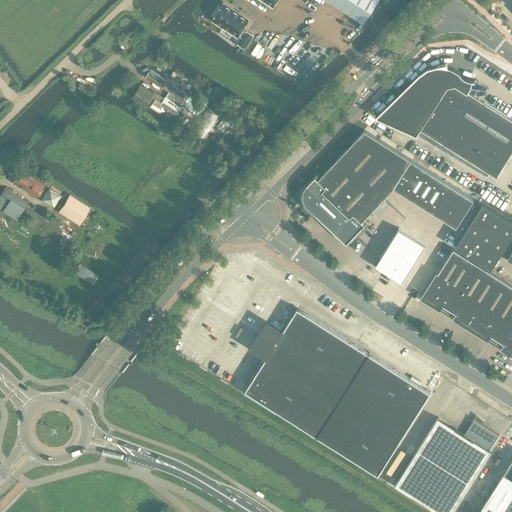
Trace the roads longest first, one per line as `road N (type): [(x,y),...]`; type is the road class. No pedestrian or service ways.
road 1 (unclassified): [(504,49),(460,6),(440,7),(235,204)]
road 2 (unclassified): [(255,207),(432,34),(459,28),(504,49)]
road 3 (unclassified): [(235,204),(66,399)]
road 4 (unclassified): [(82,412),(140,330),(242,220)]
road 5 (unclassified): [(511,399),(324,275)]
road 6 (unclassified): [(0,125),(128,0)]
road 7 (primary): [(249,511),(139,455)]
